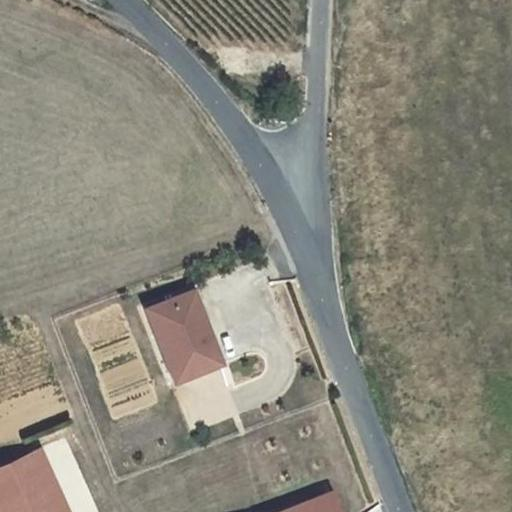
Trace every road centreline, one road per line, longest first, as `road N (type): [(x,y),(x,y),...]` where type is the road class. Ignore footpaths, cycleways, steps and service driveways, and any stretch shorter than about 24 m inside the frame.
road 1 (tertiary): [(299,241),(217,106),(124,0)]
road 2 (tertiary): [(398,511),(299,241)]
road 3 (tertiary): [(318,0),(315,131),(299,241)]
